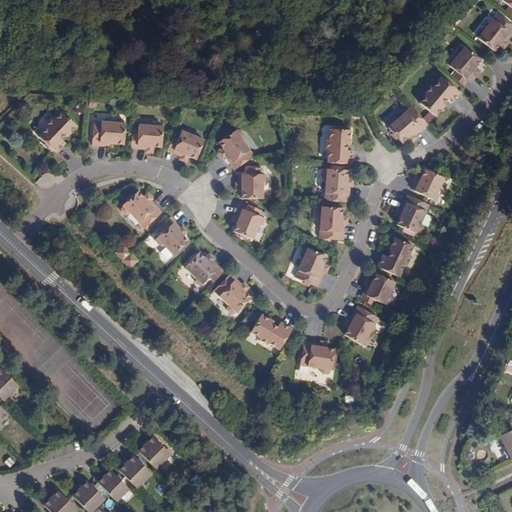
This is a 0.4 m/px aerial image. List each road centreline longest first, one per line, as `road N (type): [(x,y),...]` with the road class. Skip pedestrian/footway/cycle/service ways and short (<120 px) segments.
road 1 (residential): [(14,246),(78,177),(138,170),(176,186),(284,303),(318,309),(341,297),(387,163),(436,147),(511,70)]
road 2 (secondary): [(511,178),(436,338),(404,446),(375,473)]
road 3 (secondary): [(254,470),(14,246)]
road 4 (secondary): [(417,492),(417,459),(433,415),(480,354),(511,284)]
road 5 (residential): [(0,485),(96,453),(128,427)]
